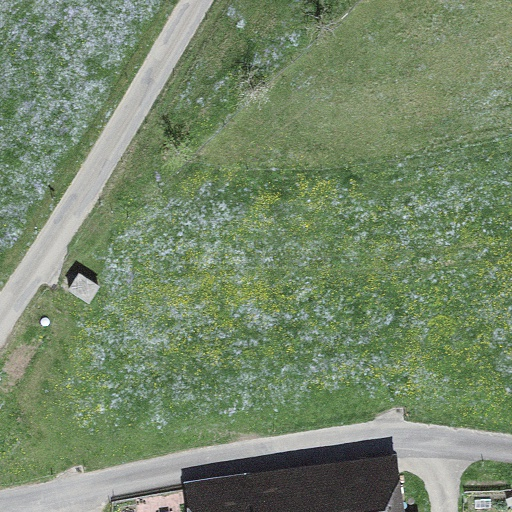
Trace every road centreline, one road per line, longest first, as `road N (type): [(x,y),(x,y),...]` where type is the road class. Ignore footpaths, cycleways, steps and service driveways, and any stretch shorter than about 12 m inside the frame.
road 1 (track): [(511,453),(350,441),(152,471),(0,506)]
road 2 (track): [(0,320),(197,0)]
